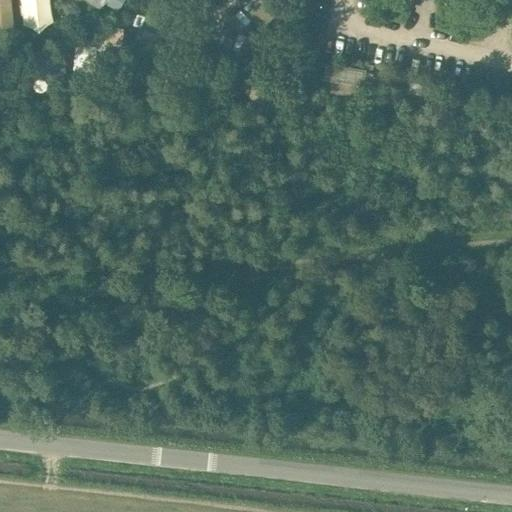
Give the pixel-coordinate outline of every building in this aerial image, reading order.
[(0,0),(0,19),(8,20),(7,0),(0,0)] [(18,0),(19,19),(49,18),(48,0),(18,0)] [(96,0),(115,10),(120,0),(96,0)] [(189,0),(188,3),(214,12),(218,0),(189,0)] [(324,67),(322,89),(358,93),(361,71),(324,67)]
